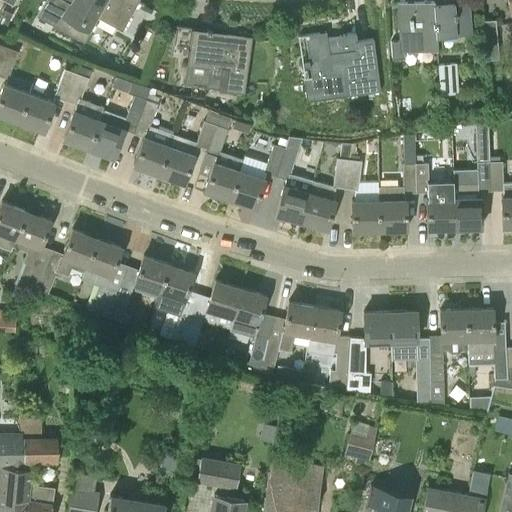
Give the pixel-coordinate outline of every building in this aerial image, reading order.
[(138,1),(136,0),(44,0),(36,16),(84,42),(98,16),(122,29),(138,1)] [(451,0),(451,1),(433,3),(435,36),(471,33),(468,0),(451,0)] [(436,49),(435,36),(433,3),(415,4),(414,1),(397,2),(400,41),(391,41),(392,58),(404,57),(404,51),(436,49)] [(4,9),(0,17),(0,20),(9,24),(13,14),(4,9)] [(485,59),(498,58),(495,19),(482,20),(485,59)] [(206,30),(192,29),(187,63),(227,68),(224,89),(242,92),(248,37),(211,32),(211,30),(206,29),(206,30)] [(379,91),(372,38),(357,40),(355,32),(339,34),(340,41),(327,42),(325,31),(324,31),(324,33),(319,34),(319,32),(305,34),(311,77),(343,73),(346,95),(361,93),(379,91)] [(17,50),(6,46),(0,60),(0,74),(7,77),(17,50)] [(457,92),(455,62),(437,63),(439,93),(457,92)] [(76,104),(74,109),(73,109),(63,138),(88,147),(102,109),(103,106),(80,98),(90,70),(78,65),(75,72),(65,100),(76,104)] [(54,96),(65,100),(75,72),(64,68),(54,96)] [(127,91),(134,94),(145,98),(149,87),(131,81),(127,91)] [(0,113),(18,121),(28,92),(3,83),(0,90),(0,113)] [(53,102),(28,92),(18,121),(43,130),(53,102)] [(88,147),(113,157),(123,128),(133,132),(145,98),(134,94),(125,117),(102,109),(88,147)] [(133,132),(143,135),(133,164),(158,173),(173,133),(150,124),(158,103),(145,98),(133,132)] [(427,100),(424,108),(433,111),(436,104),(427,100)] [(477,182),(452,183),(454,227),(481,226),(480,196),(478,196),(478,190),(490,190),(489,160),(487,119),(475,119),(477,182)] [(173,133),(158,173),(184,182),(194,153),(193,153),(195,147),(205,151),(214,124),(203,120),(195,141),(173,133)] [(247,132),(249,123),(234,120),(232,128),(247,132)] [(205,151),(206,151),(215,154),(203,190),(229,199),(239,170),(243,159),(220,150),(227,129),(214,124),(205,151)] [(415,192),(415,162),(414,162),(414,133),(403,133),(402,185),(377,185),(377,198),(378,198),(379,229),(406,229),(405,198),(404,198),(404,192),(415,192)] [(285,178),(284,184),(283,184),(275,213),(300,221),(312,179),(289,173),(301,137),(288,135),(287,140),(285,147),(275,174),(285,178)] [(285,147),(287,140),(277,137),(275,144),(285,147)] [(275,174),(285,147),(275,144),(272,143),(264,171),(275,174)] [(336,186),(346,188),(350,159),(349,158),(349,150),(340,148),(339,157),(336,157),(332,185),(312,179),(300,221),(326,228),(335,199),(333,198),(336,186)] [(361,160),(350,159),(346,188),(357,189),(361,160)] [(502,160),(489,160),(490,190),(502,189),(502,195),(500,195),(502,226),(511,225),(511,181),(502,182),(502,160)] [(427,162),(415,162),(415,192),(426,191),(426,198),(425,198),(427,228),(454,227),(452,183),(452,181),(427,182),(427,162)] [(239,170),(229,199),(254,208),(264,178),(239,170)] [(352,230),(379,229),(378,198),(377,198),(351,199),(352,230)] [(0,245),(10,249),(12,245),(26,210),(1,200),(0,202),(0,245)] [(17,283),(35,290),(51,250),(40,246),(50,219),(26,210),(12,245),(26,251),(22,261),(25,262),(17,283)] [(61,255),(51,250),(35,290),(47,295),(54,275),(60,277),(62,273),(68,275),(71,267),(83,272),(97,237),(72,227),(61,255)] [(87,308),(109,316),(119,287),(107,283),(121,246),(97,237),(83,272),(81,278),(98,285),(89,307),(87,306),(87,308)] [(133,283),(158,291),(158,292),(168,263),(143,254),(133,283)] [(193,272),(168,263),(158,292),(158,291),(153,306),(178,314),(170,338),(182,342),(191,312),(180,309),(193,272)] [(227,327),(240,287),(215,278),(203,316),(191,312),(182,342),(195,346),(203,319),(227,327)] [(124,312),(131,292),(119,287),(109,316),(126,323),(129,314),(124,312)] [(250,334),(254,323),(257,324),(265,295),(240,287),(227,327),(250,334)] [(281,339),(268,336),(261,365),(260,364),(259,369),(271,372),(278,347),(290,350),(294,332),(309,335),(314,305),(288,300),(281,339)] [(309,335),(306,349),(332,354),(332,351),(336,351),(334,369),(330,369),(327,387),(346,389),(350,336),(336,335),(340,309),(314,305),(309,335)] [(465,308),(467,349),(468,359),(493,358),(494,375),(507,374),(505,346),(493,346),(492,307),(465,308)] [(439,309),(440,337),(428,337),(428,402),(430,403),(443,403),(442,350),(447,350),(451,353),(457,352),(461,349),(467,349),(465,308),(439,309)] [(390,341),(391,359),(415,358),(416,400),(428,402),(428,337),(416,337),(416,309),(389,310),(390,341)] [(364,371),(364,341),(390,341),(389,310),(363,311),(364,337),(350,336),(346,389),(369,392),(370,372),(364,371)] [(0,329),(15,331),(16,318),(0,316),(0,329)] [(248,361),(260,364),(261,365),(268,336),(255,333),(248,361)] [(511,346),(505,346),(507,374),(494,375),(494,378),(493,384),(511,387),(511,346)] [(300,381),(302,368),(291,367),(289,380),(300,381)] [(217,374),(203,374),(203,395),(217,395),(217,374)] [(486,413),(490,396),(469,396),(468,411),(486,413)] [(24,463),(57,461),(56,435),(40,435),(41,413),(22,413),(21,430),(21,463),(24,463)] [(376,426),(354,420),(345,453),(355,456),(354,461),(365,465),(376,426)] [(0,430),(0,461),(7,462),(7,466),(3,466),(0,499),(0,504),(14,506),(15,500),(28,501),(30,483),(32,468),(24,467),(24,463),(21,463),(21,430),(0,430)] [(240,461),(201,454),(196,480),(236,487),(240,461)] [(274,457),(269,480),(263,511),(314,511),(319,488),(323,465),(274,457)] [(511,511),(511,472),(507,471),(497,511),(511,511)] [(0,511),(50,511),(55,487),(30,483),(28,501),(15,500),(14,506),(0,504),(0,511)] [(407,511),(412,493),(371,483),(366,503),(374,506),(372,511),(407,511)] [(481,511),(485,497),(468,494),(427,486),(421,511),(481,511)] [(106,511),(164,511),(166,504),(109,494),(106,511)] [(214,494),(210,511),(241,511),(243,499),(214,494)] [(94,511),(96,506),(69,501),(67,511),(94,511)]
